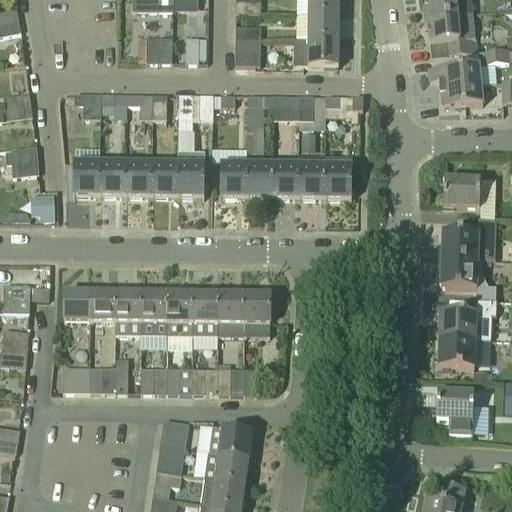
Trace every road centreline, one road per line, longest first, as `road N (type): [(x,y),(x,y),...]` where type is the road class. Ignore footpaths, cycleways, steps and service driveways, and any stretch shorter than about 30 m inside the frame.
road 1 (residential): [(47,84),(392,89)]
road 2 (residential): [(302,261),(0,255)]
road 3 (residential): [(388,454),(402,261)]
road 4 (residential): [(289,417),(302,261)]
road 5 (residential): [(143,409),(289,417)]
road 6 (residential): [(511,463),(388,454)]
